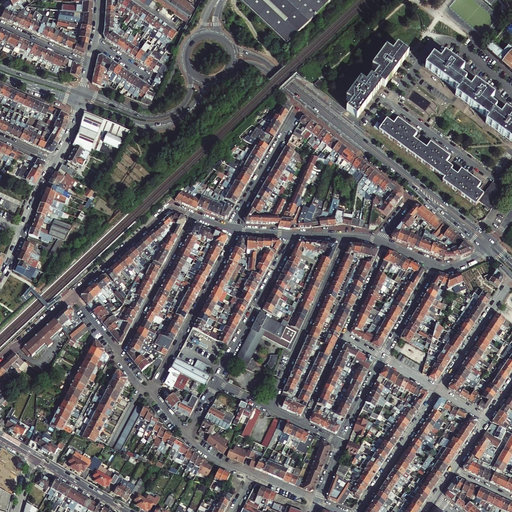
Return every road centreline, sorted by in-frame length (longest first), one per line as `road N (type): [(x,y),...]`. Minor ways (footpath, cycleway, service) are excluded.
road 1 (secondary): [(492,242),(262,60),(226,42)]
road 2 (secondary): [(226,73),(244,62),(268,71),(486,250)]
road 3 (residential): [(270,409),(345,237)]
road 4 (residential): [(153,393),(237,231)]
road 5 (residential): [(511,92),(459,45),(437,40),(391,104)]
road 6 (residential): [(215,382),(294,235)]
road 7 (residential): [(193,214),(116,353)]
road 8 (residential): [(70,293),(170,205),(193,214)]
road 9 (secondary): [(79,102),(161,123),(186,111),(214,79)]
road 10 (secondary): [(187,66),(189,98),(165,116),(141,117),(81,94)]
road 11 (residential): [(391,104),(511,191)]
road 12 (residential): [(359,511),(437,390)]
road 13 (residential): [(299,108),(412,196)]
road 14 (residential): [(229,229),(299,108)]
road 15 (residential): [(437,390),(511,280)]
road 16 (tertiary): [(0,279),(54,162)]
